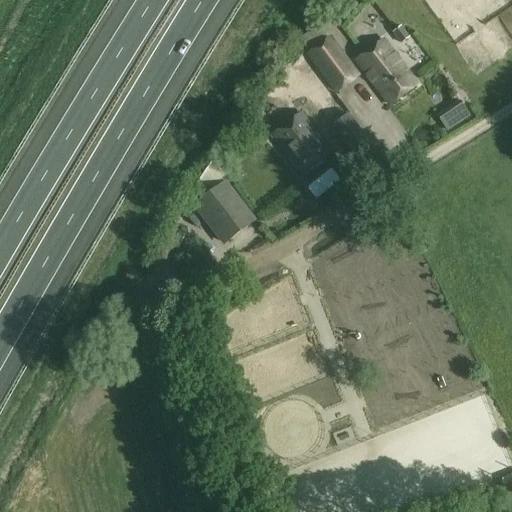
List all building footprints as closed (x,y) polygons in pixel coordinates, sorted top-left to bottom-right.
[(400,30),(393,36),(401,46),(408,41),(400,30)] [(360,79),(331,40),(307,58),(335,97),(360,79)] [(389,105),(417,85),(384,40),(356,60),(389,105)] [(469,115),(461,102),(438,117),(447,130),(469,115)] [(304,176),(334,154),(302,112),(273,134),(304,176)] [(379,154),(349,114),(331,127),(361,167),(379,154)] [(335,159),(314,179),(323,189),(344,169),(335,159)] [(224,242),(253,220),(224,181),(194,203),(224,242)]
